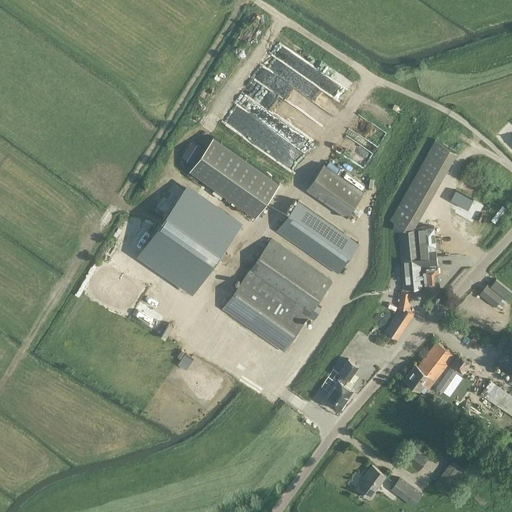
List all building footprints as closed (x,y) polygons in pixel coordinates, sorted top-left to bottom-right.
[(190,169),(256,216),(279,182),(214,136),(190,169)] [(436,140),(420,168),(441,180),(457,152),(436,140)] [(308,188),(348,216),(364,192),(362,190),(366,184),(350,173),(345,179),(325,165),(308,188)] [(398,230),(401,260),(437,257),(434,227),(414,228),(441,180),(420,168),(391,220),(394,222),(394,230),(398,230)] [(141,252),(198,291),(246,221),(189,182),(141,252)] [(456,189),(451,199),(468,208),(473,199),(456,189)] [(277,231),(338,274),(359,243),(298,201),(277,231)] [(315,305),(332,282),(338,274),(277,231),(222,309),(283,351),(308,316),(313,320),(321,309),(315,305)] [(437,257),(401,260),(404,289),(439,286),(437,257)] [(480,293),(495,306),(500,309),(507,300),(511,293),(511,290),(497,279),(491,286),(487,283),(480,293)] [(386,331),(397,339),(414,314),(408,310),(411,293),(401,291),(398,308),(401,308),(386,331)] [(511,340),(511,341),(497,365),(511,374),(511,340)] [(423,384),(429,388),(454,355),(437,342),(418,366),(416,364),(404,379),(419,390),(423,384)] [(338,379),(324,398),(326,399),(325,401),(331,404),(332,403),(339,409),(340,407),(342,408),(345,402),(344,401),(348,395),(347,395),(352,389),(353,389),(345,383),(348,378),(349,379),(358,365),(348,358),(339,372),(342,374),(338,379)] [(450,367),(436,386),(443,391),(456,371),(450,367)] [(405,459),(419,469),(428,454),(415,446),(405,459)] [(451,461),(436,484),(450,494),(466,471),(451,461)] [(365,480),(358,490),(370,499),(386,476),(372,466),(363,479),(365,480)] [(422,495),(399,479),(391,490),(414,506),(422,495)]
